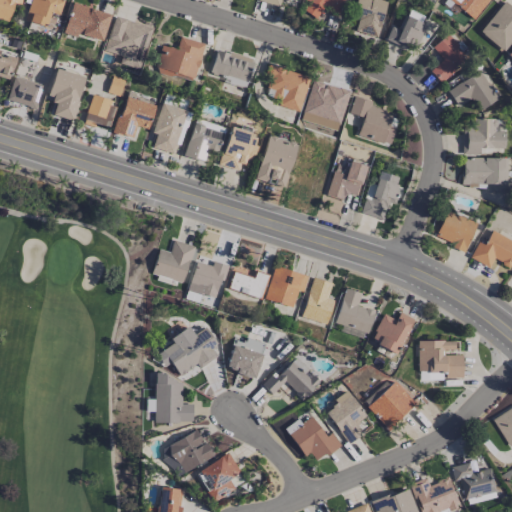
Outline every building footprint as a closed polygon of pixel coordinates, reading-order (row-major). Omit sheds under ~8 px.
[(0,0),(0,18),(8,21),(12,4),(20,6),(21,0),(0,0)] [(28,0),(22,20),(44,27),(49,13),(58,15),(62,0),(61,0),(28,0)] [(317,17),(319,9),(339,13),(342,0),(304,0),(301,13),(317,17)] [(386,2),(379,0),(355,0),(351,18),(357,19),(354,32),(377,37),(386,2)] [(445,0),(474,19),(487,0),(445,0)] [(502,52),(511,39),(511,9),(502,2),(478,32),(502,52)] [(63,31),(100,42),(108,14),(71,3),(63,31)] [(118,63),(138,69),(151,27),(112,16),(102,51),(121,56),(118,63)] [(402,47),(404,41),(416,45),(424,24),(403,17),(398,30),(389,27),(384,41),(402,47)] [(431,46),(441,61),(429,70),(437,82),(467,60),(447,34),(431,46)] [(203,43),(179,36),(175,49),(161,45),(154,71),(171,76),(172,73),(193,79),(203,43)] [(0,77),(8,79),(14,54),(0,50),(0,77)] [(208,74),(224,79),(223,83),(244,89),(252,62),(214,51),(208,74)] [(307,75),(268,66),(263,87),(273,90),(272,95),(280,96),(278,106),(299,111),(307,75)] [(83,77),(53,69),(46,95),(54,98),(50,115),(71,121),(83,77)] [(456,107),(471,98),(479,110),(496,99),(478,70),(446,91),(456,107)] [(4,99),(33,109),(40,86),(12,76),(4,99)] [(122,80),(110,77),(106,92),(118,95),(122,80)] [(115,103),(90,96),(82,122),(107,130),(115,103)] [(356,136),(389,145),(394,128),(387,126),(391,113),(369,107),(371,101),(352,96),(347,114),(361,118),(356,136)] [(134,126),(146,129),(153,105),(122,97),(113,133),(131,138),(134,126)] [(150,147),(171,153),(184,110),(159,103),(150,133),(154,134),(150,147)] [(461,128),(461,154),(478,155),(479,148),(503,148),(503,132),(494,131),(495,119),(473,118),(472,128),(461,128)] [(223,127),(192,119),(181,156),(202,162),(205,150),(216,153),(223,127)] [(239,171),(242,159),(250,161),(256,138),(247,136),(248,130),(228,125),(217,165),(239,171)] [(294,143),(264,136),(253,181),(284,187),(294,143)] [(505,158),(461,157),(460,183),(505,185),(505,158)] [(325,196),(341,200),(343,194),(355,197),(364,164),(344,159),(341,170),(332,167),(325,196)] [(359,214),(380,219),(384,204),(390,206),(398,178),(377,172),(373,185),(367,184),(359,214)] [(433,238),(464,250),(475,223),(444,210),(433,238)] [(510,268),(511,263),(511,241),(489,231),(483,245),(475,242),(468,258),(488,267),(492,259),(510,268)] [(191,245),(171,241),(168,252),(156,249),(151,275),(183,282),(191,245)] [(223,264),(211,262),(210,266),(193,262),(187,292),(216,298),(223,264)] [(292,306),(295,291),(302,293),(305,274),(270,267),(263,301),(292,306)] [(252,276),(231,271),(227,290),(260,297),(265,273),(253,271),(252,276)] [(326,298),(330,283),(311,278),(300,317),(325,324),(332,300),(326,298)] [(338,332),(364,339),(372,310),(356,306),(359,293),(342,288),(333,323),(340,325),(338,332)] [(411,319),(398,312),(394,320),(381,314),(368,341),(395,354),(411,319)] [(216,356),(210,348),(215,345),(203,326),(192,334),(186,326),(168,338),(172,343),(154,355),(162,367),(169,362),(178,376),(195,364),(198,368),(216,356)] [(261,352),(263,342),(244,339),(242,349),(261,352)] [(416,341),(416,372),(442,372),(442,378),(460,378),(460,355),(443,355),(443,350),(452,350),(452,341),(416,341)] [(260,353),(231,347),(225,371),(255,377),(260,353)] [(270,395),(282,382),(301,400),(319,381),(293,357),(274,378),(270,375),(260,385),(270,395)] [(190,423),(190,404),(179,404),(180,380),(163,380),(164,372),(153,372),(152,422),(190,423)] [(365,408),(387,429),(413,401),(391,381),(365,408)] [(347,444),(363,433),(355,423),(364,416),(347,392),(322,410),(347,444)] [(507,448),(511,445),(511,405),(490,418),(507,448)] [(338,445),(330,433),(323,437),(310,417),(286,433),(302,456),(308,452),(314,461),(338,445)] [(211,457),(196,429),(159,449),(173,477),(211,457)] [(233,489),(228,480),(239,473),(226,452),(194,472),(212,502),(233,489)] [(449,467),(453,481),(457,480),(463,500),(494,491),(488,468),(469,473),(466,462),(449,467)] [(418,511),(451,511),(458,509),(446,478),(427,485),(424,478),(408,484),(418,511)] [(178,511),(181,489),(158,487),(155,511),(178,511)] [(415,511),(406,488),(368,501),(372,511),(415,511)] [(368,511),(365,503),(344,511),(368,511)]
